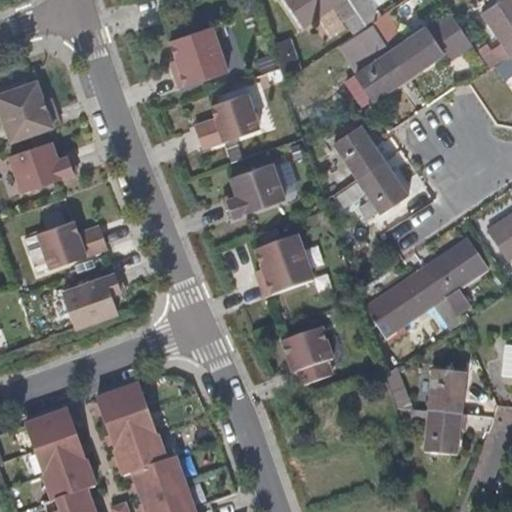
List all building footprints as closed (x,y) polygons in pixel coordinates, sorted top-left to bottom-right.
[(366,25),(348,0),(285,0),(303,26),(336,5),(354,33),(366,25)] [(348,0),(366,25),(371,22),(378,17),(367,0),(348,0)] [(404,12),(420,1),(418,0),(403,0),(400,2),(398,3),(404,12)] [(482,59),(490,71),(500,64),(511,56),(511,0),(505,0),(484,13),(504,45),(492,52),(488,46),(478,53),(482,59)] [(449,62),(473,46),(458,24),(434,40),(427,29),(406,42),(386,12),(378,17),(371,22),(378,31),(409,79),(444,56),(449,62)] [(181,89),(229,72),(214,27),(172,41),(183,71),(176,73),(181,89)] [(409,79),(378,31),(364,41),(376,61),(357,74),(375,101),(409,79)] [(511,76),(511,56),(500,64),(510,78),(511,76)] [(176,73),(183,71),(179,60),(172,62),(176,73)] [(373,99),(357,74),(346,82),(362,107),(373,99)] [(0,105),(13,142),(60,125),(55,109),(48,112),(44,101),(38,81),(0,95),(0,105)] [(219,127),(199,133),(203,147),(260,129),(248,94),(212,106),(217,120),(219,127)] [(55,109),(51,99),(44,101),(48,112),(55,109)] [(196,127),(199,133),(219,127),(217,120),(196,127)] [(384,161),(361,127),(334,144),(349,167),(328,181),(335,193),(356,178),(384,161)] [(11,156),(24,192),(77,173),(72,158),(59,163),(57,157),(52,142),(11,156)] [(70,152),(57,157),(59,163),(72,158),(70,152)] [(407,195),(384,161),(356,178),(370,200),(359,207),(367,219),(378,211),(380,213),(407,195)] [(237,192),(240,199),(225,204),(230,220),(285,199),(273,164),(232,178),(237,192)] [(223,198),(225,204),(240,199),(237,192),(223,198)] [(511,258),(511,213),(485,232),(505,263),(511,258)] [(75,221),(39,233),(51,268),(107,249),(102,234),(81,241),(79,234),(75,221)] [(100,227),(79,234),(81,241),(102,234),(100,227)] [(297,237),(256,252),(262,271),(266,282),(261,284),(267,299),(313,282),(297,237)] [(484,271),(464,240),(421,268),(442,300),(453,316),(465,307),(455,291),(484,271)] [(442,300),(421,268),(363,308),(383,339),(431,307),(442,300)] [(257,273),(261,284),(266,282),(262,271),(257,273)] [(123,288),(117,273),(65,291),(78,327),(118,313),(113,299),(111,292),(123,288)] [(125,295),(123,288),(111,292),(113,299),(125,295)] [(453,316),(442,300),(431,307),(442,323),(453,317),(453,316)] [(332,362),(320,330),(280,343),(292,375),(298,374),(303,388),(331,378),(326,363),(332,362)] [(511,379),(511,347),(511,348),(503,347),(501,378),(511,379)] [(407,412),(393,370),(383,377),(395,412),(407,412)] [(461,418),(464,376),(432,373),(428,414),(461,418)] [(141,385),(98,401),(125,477),(134,474),(147,511),(196,511),(177,458),(168,461),(141,385)] [(95,511),(88,491),(97,487),(70,411),(26,426),(54,503),(44,505),(46,511),(95,511)] [(458,458),(461,418),(428,414),(411,413),(410,427),(427,428),(424,455),(458,458)]
